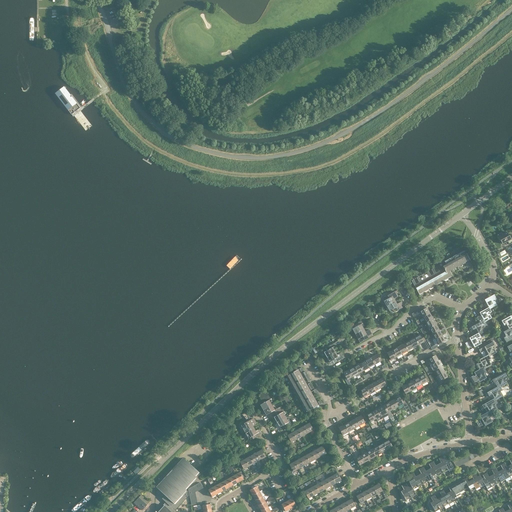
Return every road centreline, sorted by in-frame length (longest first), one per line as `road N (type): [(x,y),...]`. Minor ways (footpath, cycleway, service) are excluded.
road 1 (unknown): [(511,33),(344,157),(291,174),(231,175),(157,150),(116,112),(73,26),(72,0)]
road 2 (unclassified): [(511,9),(341,135),(288,154),(242,158),(192,147),(143,113),(123,83),(96,0)]
road 3 (tertiary): [(110,511),(243,381),(462,214)]
